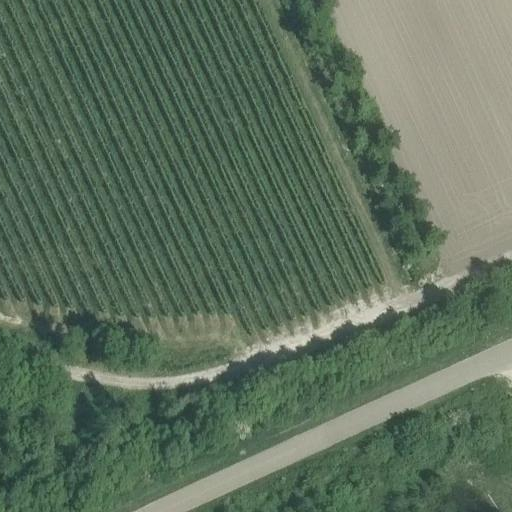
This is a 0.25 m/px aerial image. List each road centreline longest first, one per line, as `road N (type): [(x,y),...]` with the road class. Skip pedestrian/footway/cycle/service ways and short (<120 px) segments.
road 1 (track): [(0,357),(190,377),(220,372),(511,261)]
road 2 (unclassified): [(157,511),(511,350)]
